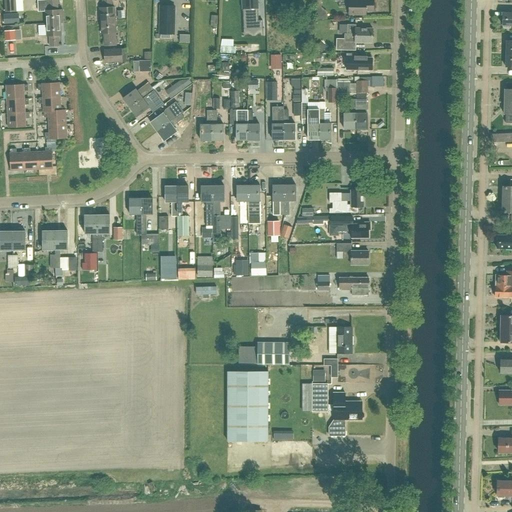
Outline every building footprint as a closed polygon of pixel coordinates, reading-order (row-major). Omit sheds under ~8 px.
[(3,0),(4,12),(16,11),(15,0),(3,0)] [(25,11),(24,0),(15,0),(16,11),(25,11)] [(46,23),(60,22),(63,22),(62,9),(58,9),(57,0),(38,0),(39,11),(45,10),(46,23)] [(100,21),(115,20),(115,7),(112,7),(111,0),(102,0),(102,7),(100,7),(100,21)] [(257,15),(257,8),(258,8),(257,0),(240,0),(241,9),(242,9),(242,16),(257,15)] [(349,0),(349,14),(365,14),(365,10),(373,10),(373,0),(372,0),(371,0),(349,0)] [(174,34),(174,28),(175,7),(175,4),(159,4),(159,7),(158,28),(158,34),(174,34)] [(511,25),(511,12),(503,12),(502,25),(511,25)] [(4,16),(5,24),(19,23),(18,15),(4,16)] [(115,20),(100,21),(101,33),(104,33),(104,46),(117,45),(116,33),(115,20)] [(60,22),(46,23),(47,36),(49,36),(50,45),(59,45),(58,35),(61,35),(60,22)] [(337,39),(336,49),(354,50),(354,42),(372,43),(372,28),(355,28),(355,24),(347,24),(347,33),(344,33),(344,39),(337,39)] [(25,37),(25,27),(7,27),(7,37),(25,37)] [(104,63),(125,61),(125,48),(103,49),(104,63)] [(271,55),(272,67),(282,66),(282,55),(271,55)] [(367,57),(367,56),(356,56),(356,57),(349,57),(349,66),(356,66),(356,70),(372,70),(372,58),(367,57)] [(138,71),(150,71),(150,60),(143,60),(138,60),(138,71)] [(163,76),(156,71),(153,76),(160,81),(163,76)] [(172,97),(192,82),(187,76),(167,91),(172,97)] [(350,81),(337,81),(337,93),(350,93),(350,81)] [(367,81),(356,81),(356,93),(367,93),(367,81)] [(267,100),(278,100),(278,82),(267,82),(267,100)] [(43,98),(60,97),(60,83),(42,83),(42,84),(38,84),(38,90),(42,90),(43,98)] [(24,99),(24,91),(28,91),(28,85),(24,85),(24,84),(6,85),(7,99),(24,99)] [(130,107),(154,90),(149,84),(138,92),(136,89),(123,98),(130,107)] [(327,102),(335,102),(335,88),(327,88),(327,102)] [(145,102),(156,93),(154,90),(130,107),(136,117),(149,107),(145,102)] [(230,91),(231,107),(239,107),(238,91),(230,91)] [(61,111),(61,110),(60,97),(43,98),(39,98),(39,104),(43,104),(43,111),(61,111)] [(8,113),(25,112),(25,105),(29,105),(29,98),(24,99),(7,99),(8,113)] [(344,113),(344,129),(355,129),(355,99),(351,99),(351,113),(344,113)] [(355,129),(367,129),(367,99),(360,99),(356,99),(355,99),(355,129)] [(212,110),(212,100),(207,100),(207,114),(207,124),(201,125),(201,141),(212,140),(212,110)] [(319,101),(320,110),(320,113),(320,139),(331,139),(331,123),(324,123),(324,101),(319,101)] [(150,122),(157,131),(183,112),(176,102),(166,109),(167,111),(164,114),(163,113),(150,122)] [(320,139),(320,113),(320,110),(308,110),(308,103),(302,103),(302,119),(308,119),(308,124),(308,140),(320,139)] [(49,125),(66,124),(65,110),(61,110),(61,111),(43,111),(43,112),(44,112),(44,118),(48,117),(49,125)] [(212,110),(212,140),(224,140),(224,124),(217,124),(217,114),(217,110),(212,110)] [(237,140),(248,140),(248,110),(237,110),(237,124),(236,124),(237,140)] [(248,110),(248,140),(260,140),(260,124),(253,124),(253,113),(252,110),(248,110)] [(284,140),(284,113),(284,110),(279,110),(279,124),(272,124),(272,140),(284,140)] [(288,124),(288,110),(284,110),(284,113),(284,140),(295,140),(295,124),(288,124)] [(183,112),(157,131),(164,141),(177,131),(173,126),(181,119),(187,115),(185,111),(183,112)] [(29,112),(25,112),(8,113),(8,127),(26,126),(25,119),(30,118),(29,112)] [(66,124),(49,125),(49,133),(45,133),(45,139),(49,139),(56,139),(67,138),(66,124)] [(500,141),(511,140),(511,132),(500,133),(500,141)] [(500,133),(490,134),(491,141),(500,141),(500,133)] [(49,139),(47,139),(48,147),(51,147),(52,151),(52,152),(57,152),(56,139),(49,139)] [(38,152),(39,169),(53,169),(52,152),(52,151),(51,147),(48,147),(45,147),(45,151),(38,152)] [(39,169),(38,152),(30,152),(30,148),(24,148),(24,153),(25,170),(39,169)] [(25,170),(24,153),(16,153),(16,149),(10,149),(10,153),(11,171),(25,170)] [(502,199),(511,199),(511,179),(511,180),(510,187),(502,186),(502,199)] [(244,212),(249,212),(248,185),(237,185),(237,201),(244,201),(244,212)] [(260,185),(248,185),(249,212),(249,223),(260,223),(260,185)] [(280,214),(285,214),(284,185),(273,185),(273,201),(273,207),(280,207),(280,214)] [(284,185),(285,214),(289,214),(289,212),(289,201),(296,201),(296,185),(284,185)] [(172,213),(177,213),(177,186),(165,186),(165,202),(172,202),(172,213)] [(177,186),(177,213),(182,213),(182,202),(188,202),(188,186),(177,186)] [(206,226),(212,226),(213,226),(213,186),(201,186),(201,202),(206,202),(206,226)] [(212,228),(212,232),(213,232),(220,232),(220,205),(218,205),(218,202),(224,202),(224,186),(213,186),(213,226),(212,226),(212,228)] [(351,190),(351,204),(347,204),(347,201),(341,201),(341,193),(329,193),(329,202),(332,202),(332,208),(329,208),(329,213),(347,213),(347,212),(357,212),(357,207),(363,207),(363,190),(351,190)] [(141,235),(141,225),(141,198),(129,199),(130,215),(136,214),(136,225),(137,235),(141,235)] [(153,214),(152,198),(141,198),(141,225),(141,235),(141,242),(148,242),(148,234),(146,234),(146,225),(146,214),(153,214)] [(511,199),(502,199),(502,212),(511,212),(511,216),(511,219),(511,218),(511,199)] [(92,252),(97,252),(97,234),(97,214),(84,215),(84,234),(91,234),(92,252)] [(97,234),(97,252),(102,252),(102,239),(101,239),(101,234),(110,233),(109,214),(97,214),(97,234)] [(168,229),(168,216),(159,216),(159,229),(168,229)] [(189,236),(188,216),(176,217),(177,236),(189,236)] [(370,222),(364,222),(364,224),(352,224),(352,217),(339,217),(330,217),(329,236),(339,236),(339,231),(351,231),(351,238),(368,237),(368,230),(370,230),(370,222)] [(267,235),(279,235),(279,220),(266,221),(267,235)] [(284,225),(281,236),(288,238),(292,227),(284,225)] [(113,240),(121,240),(121,227),(113,227),(113,240)] [(202,227),(202,237),(212,237),(212,232),(212,228),(202,227)] [(0,231),(0,250),(13,250),(13,231),(0,230),(0,231)] [(43,249),(54,249),(55,249),(55,230),(42,230),(43,249)] [(55,268),(54,268),(54,275),(61,275),(61,267),(59,267),(59,249),(68,249),(68,230),(55,230),(55,249),(54,249),(54,254),(55,254),(55,268)] [(13,231),(13,250),(25,250),(25,231),(13,231)] [(511,233),(507,234),(507,235),(497,235),(497,248),(511,248),(511,233)] [(159,244),(159,234),(150,234),(151,242),(150,244),(159,244)] [(351,251),(351,244),(338,244),(338,251),(343,251),(343,258),(351,258),(351,264),(368,264),(368,251),(351,251)] [(83,263),(83,270),(97,270),(97,253),(85,253),(85,263),(83,263)] [(7,268),(17,268),(17,255),(7,255),(7,268)] [(70,270),(75,270),(76,270),(76,256),(68,257),(68,270),(70,270)] [(161,257),(161,279),(177,279),(177,257),(161,257)] [(250,275),(265,275),(264,261),(250,262),(250,275)] [(236,264),(236,274),(249,275),(249,264),(236,264)] [(198,265),(198,275),(213,275),(213,265),(198,265)] [(178,279),(194,278),(194,269),(177,270),(178,279)] [(496,286),(511,286),(511,285),(511,284),(511,270),(507,271),(507,274),(502,273),(502,275),(497,274),(496,285),(496,286)] [(328,275),(316,275),(317,290),(329,290),(328,275)] [(14,277),(14,285),(29,285),(28,277),(14,277)] [(368,294),(368,277),(340,277),(340,289),(352,289),(352,294),(368,294)] [(511,286),(511,287),(511,286),(496,286),(495,297),(502,297),(502,299),(511,299),(511,297),(511,286)] [(501,328),(511,328),(511,315),(501,315),(499,316),(499,321),(501,322),(501,328)] [(337,327),(337,353),(351,353),(351,327),(337,327)] [(511,328),(501,328),(501,335),(499,336),(499,341),(501,341),(501,342),(511,341),(511,328)] [(289,343),(258,342),(258,346),(257,363),(257,365),(289,365),(289,343)] [(239,363),(257,363),(258,346),(240,346),(239,363)] [(338,378),(338,359),(324,359),(324,366),(331,366),(331,378),(338,378)] [(511,359),(500,359),(500,372),(511,372),(511,359)] [(314,370),(314,381),(326,381),(326,370),(314,370)] [(227,442),(268,442),(268,372),(227,372),(227,442)] [(328,410),(334,410),(334,405),(328,405),(328,383),(312,383),(312,411),(328,411),(328,410)] [(511,390),(499,391),(499,404),(511,403),(511,390)] [(346,435),(345,419),(362,419),(362,418),(364,416),(364,413),(362,412),(362,403),(356,403),(356,401),(345,401),(345,392),(334,392),(334,405),(334,410),(334,411),(334,419),(329,427),(330,435),(346,435)] [(511,438),(498,438),(498,451),(511,451),(511,438)] [(497,495),(511,495),(511,481),(497,481),(497,495)]
